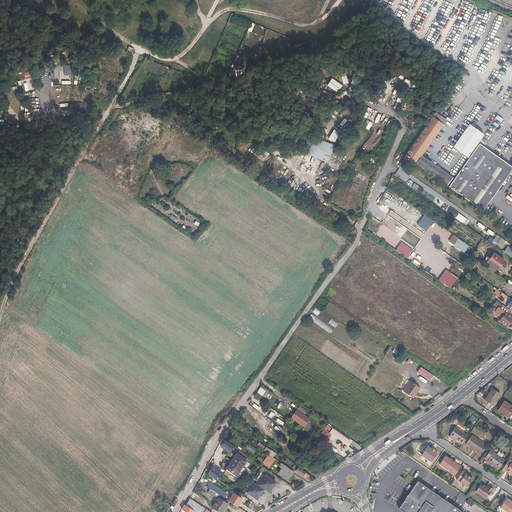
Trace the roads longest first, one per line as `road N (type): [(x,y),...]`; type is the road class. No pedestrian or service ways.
road 1 (track): [(176,511),(359,240),(402,131)]
road 2 (primary): [(511,350),(351,467)]
